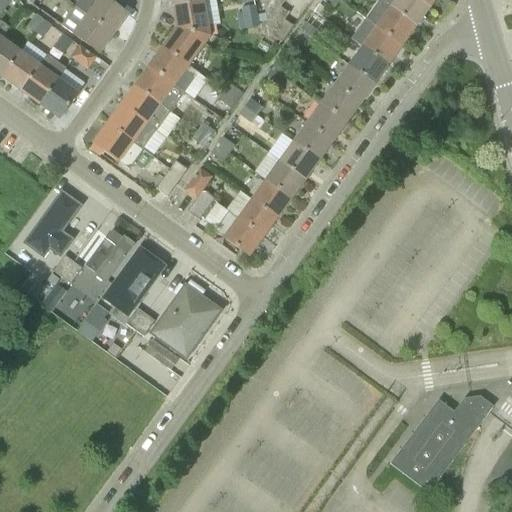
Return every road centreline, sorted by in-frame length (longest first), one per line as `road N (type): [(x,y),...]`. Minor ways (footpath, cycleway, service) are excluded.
road 1 (residential): [(263,293),(446,46),(492,37)]
road 2 (residential): [(109,511),(263,293)]
road 3 (residential): [(72,158),(263,293)]
road 4 (residential): [(151,0),(153,33),(139,64),(72,158)]
